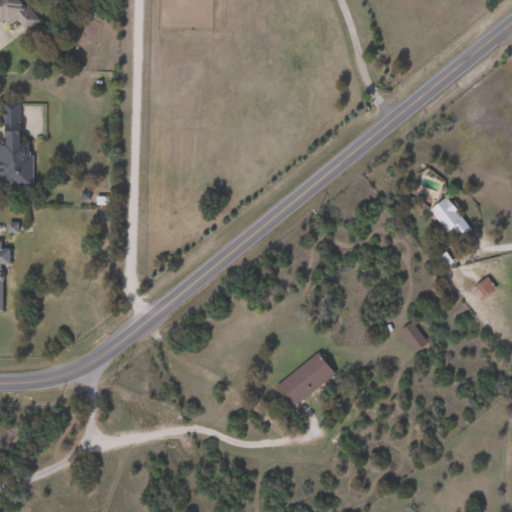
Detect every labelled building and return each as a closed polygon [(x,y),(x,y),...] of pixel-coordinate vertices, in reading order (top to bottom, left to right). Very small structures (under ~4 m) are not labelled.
[(23,0),(39,22),(27,30),(18,19),(8,26),(4,21),(0,23),(0,0),(23,0)] [(0,144),(10,144),(10,131),(31,131),(31,187),(1,187),(0,144)] [(458,239),(452,230),(446,234),(430,210),(448,197),(471,230),(458,239)] [(0,242),(2,242),(2,249),(11,249),(11,264),(3,264),(4,312),(0,312),(0,242)] [(414,353),(400,330),(413,323),(427,346),(414,353)] [(291,406),(275,384),(320,352),(335,374),(291,406)]
